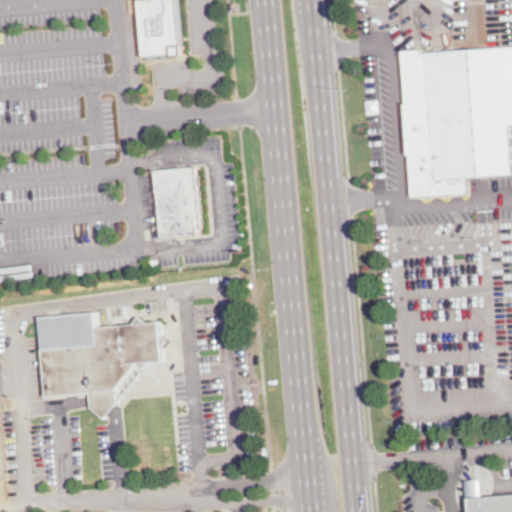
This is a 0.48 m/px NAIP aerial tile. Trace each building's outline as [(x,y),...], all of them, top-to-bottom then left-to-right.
[(141,0),(145,55),(176,53),(175,47),(182,46),(178,0),(141,0)] [(511,46),(511,174),(469,177),(470,193),(415,197),(405,50),(424,49),(425,53),(511,46)] [(201,235),(165,238),(159,171),(200,168),(205,228),(201,228),(201,235)] [(99,314),(100,328),(138,324),(144,317),(150,323),(164,321),(166,336),(173,341),(167,348),(169,362),(153,364),(149,371),(142,365),(139,368),(119,391),(120,402),(120,403),(108,419),(94,408),(93,394),(50,398),(42,318),(99,312),(99,314)] [(146,373),(120,402),(119,391),(139,368),(146,373)] [(483,496),(469,497),(468,478),(482,477),(483,496)] [(511,511),(470,511),(469,498),(483,497),(511,494),(511,511)]
